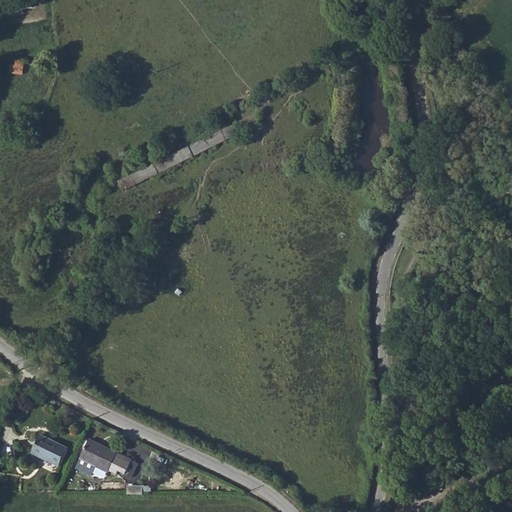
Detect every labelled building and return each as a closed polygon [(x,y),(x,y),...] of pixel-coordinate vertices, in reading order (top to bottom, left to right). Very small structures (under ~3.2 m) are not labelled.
[(17,59),(17,64),(11,64),(11,73),(25,74),(26,59),(17,59)] [(250,115),(114,184),(119,194),(255,126),(250,115)] [(32,453),(60,467),(69,449),(41,435),(32,453)] [(108,471),(116,475),(118,471),(125,474),(131,460),(89,440),(80,459),(107,472),(108,471)] [(125,493),(142,493),(142,484),(125,484),(125,493)]
